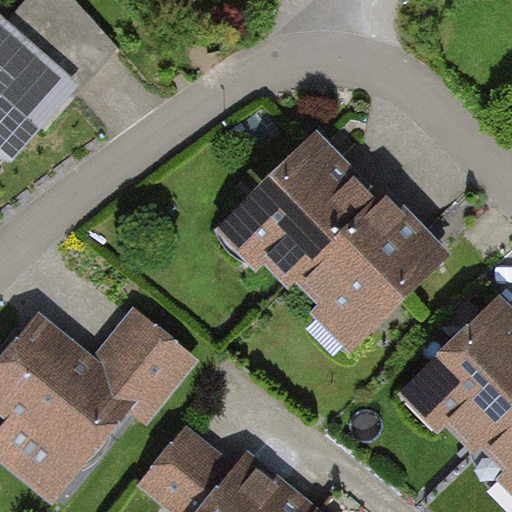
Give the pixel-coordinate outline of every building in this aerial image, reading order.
[(0,36),(0,184),(117,63),(52,0),(38,0),(2,38),(0,36)] [(306,141),(210,239),(273,301),(370,204),(306,141)] [(273,301),(344,352),(431,265),(370,204),(273,301)] [(511,325),(492,306),(392,401),(461,467),(511,414),(511,325)] [(34,325),(0,370),(0,418),(29,440),(13,462),(67,501),(125,424),(152,444),(208,370),(132,313),(91,367),(34,325)] [(511,511),(511,414),(461,467),(507,511),(511,511)] [(229,464),(185,429),(137,490),(165,511),(315,511),(318,508),(247,456),(229,464)]
